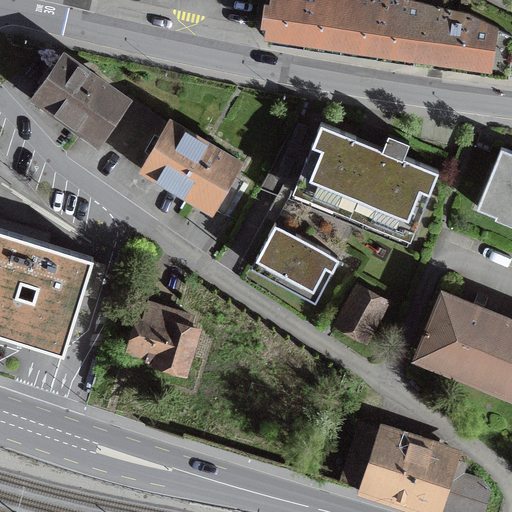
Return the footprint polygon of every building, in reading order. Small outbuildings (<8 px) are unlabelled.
[(340,44),(347,0),(268,0),(264,34),(340,44)] [(410,0),(347,0),(340,44),(412,56),(422,2),(410,0)] [(422,2),(412,56),(492,72),(501,33),(470,13),(422,2)] [(129,102),(62,55),(31,100),(97,147),(129,102)] [(240,162),(170,121),(140,172),(210,213),(240,162)] [(381,153),(320,127),(291,196),(406,244),(435,175),(401,160),(408,144),(388,136),(381,153)] [(479,212),(511,225),(511,153),(505,151),(479,212)] [(95,256),(0,227),(0,334),(65,354),(95,256)] [(337,261),(275,228),(256,263),(310,291),(322,268),(331,273),(337,261)] [(389,307),(358,290),(336,332),(367,348),(389,307)] [(414,360),(484,387),(511,317),(441,290),(414,360)] [(166,309),(137,302),(125,354),(154,361),(151,372),(190,382),(203,331),(163,321),(166,309)] [(511,317),(484,387),(511,398),(511,317)] [(442,511),(461,453),(379,426),(359,495),(416,511),(442,511)]
